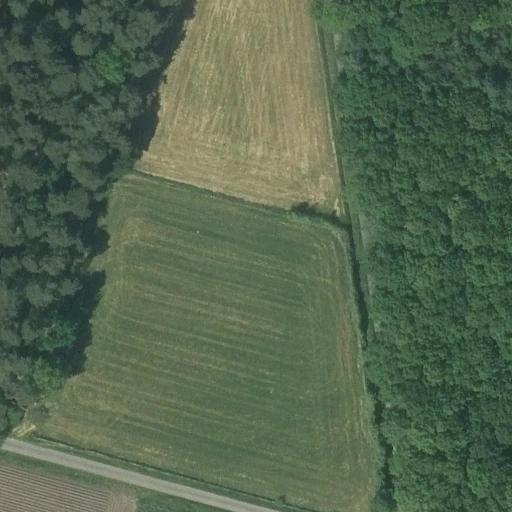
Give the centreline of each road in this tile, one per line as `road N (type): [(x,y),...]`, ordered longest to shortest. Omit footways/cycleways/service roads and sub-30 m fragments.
road 1 (unclassified): [(336,0),(406,511)]
road 2 (unclassified): [(287,511),(0,437)]
